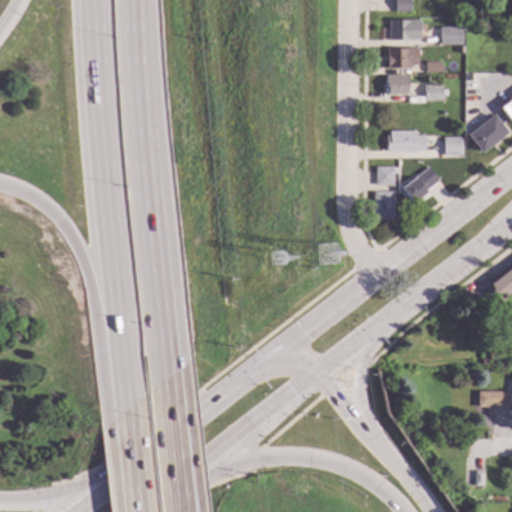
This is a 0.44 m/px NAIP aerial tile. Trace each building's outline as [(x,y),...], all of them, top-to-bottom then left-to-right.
[(409,0),(409,13),(393,13),(393,0),(409,0)] [(408,36),(411,36),(411,41),(387,41),(387,21),(408,21),(408,36)] [(454,45),(438,46),(438,28),(454,28),(454,45)] [(416,66),(409,66),(409,69),(386,69),(385,49),(416,49),(416,66)] [(439,73),(424,73),(424,62),(439,62),(439,73)] [(405,94),(385,95),(384,77),(405,76),(405,94)] [(439,102),(423,102),(422,86),(439,86),(439,102)] [(511,126),(498,108),(511,97),(511,126)] [(491,116),(505,133),(479,154),(465,136),(491,116)] [(413,136),(422,136),(422,152),(414,152),(414,153),(402,154),(402,152),(384,152),(384,136),(387,136),(387,132),(413,132),(413,136)] [(460,157),(441,157),(441,138),(459,138),(460,157)] [(390,186),(373,186),(373,168),(391,168),(390,186)] [(437,182),(410,204),(399,191),(425,168),(437,182)] [(391,221),(371,221),(371,192),(391,192),(391,221)] [(511,288),(498,300),(495,296),(492,298),(487,291),(489,290),(486,285),(511,265),(511,288)] [(505,360),(486,359),(487,343),(505,343),(505,360)] [(505,408),(475,408),(475,392),(505,392),(505,408)] [(480,487),(472,487),(472,472),(480,472),(480,487)]
